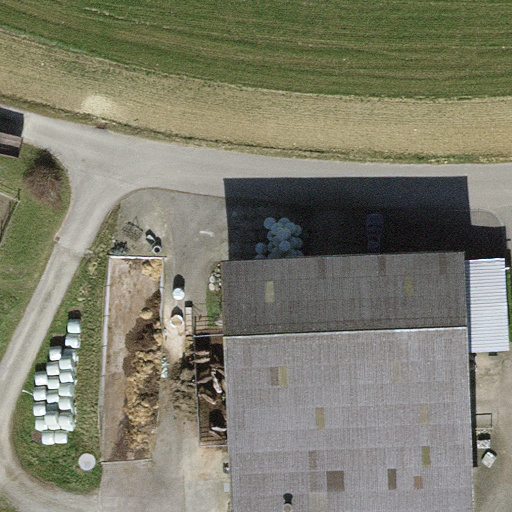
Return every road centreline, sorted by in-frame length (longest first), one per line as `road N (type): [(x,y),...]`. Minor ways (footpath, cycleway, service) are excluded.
road 1 (unclassified): [(108,155),(442,193),(511,183)]
road 2 (track): [(0,393),(108,155)]
